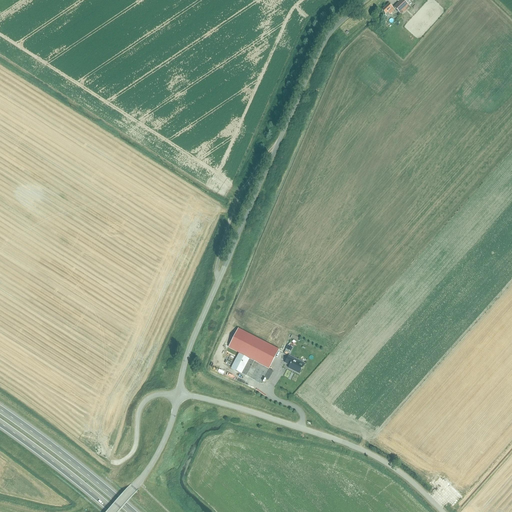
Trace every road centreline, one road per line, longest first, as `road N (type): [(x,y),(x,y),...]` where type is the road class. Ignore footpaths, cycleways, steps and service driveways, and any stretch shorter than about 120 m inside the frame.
road 1 (unclassified): [(177,392),(196,327),(317,52),(367,0)]
road 2 (unclassified): [(442,511),(361,450),(177,392)]
road 3 (trunk): [(133,511),(0,408)]
road 4 (trunk): [(0,424),(111,511)]
road 5 (unclassified): [(112,511),(156,454),(177,392)]
